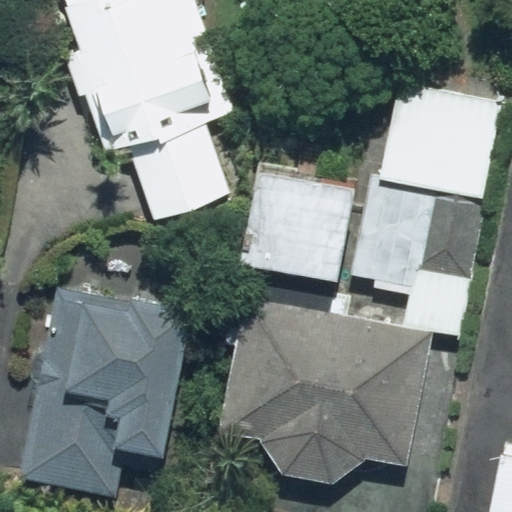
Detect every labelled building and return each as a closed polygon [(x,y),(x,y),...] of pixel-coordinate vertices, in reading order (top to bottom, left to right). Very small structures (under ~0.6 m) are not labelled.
[(59,0),(111,154),(142,144),(166,216),(242,190),(217,118),(240,111),(202,0),(59,0)] [(410,74),(393,170),(378,167),(360,266),(420,277),(413,314),(470,324),(494,188),(511,93),(410,74)] [(274,152),(255,242),(348,262),(367,173),(274,152)] [(140,301),(72,283),(25,464),(128,491),(135,460),(173,470),(216,300),(145,282),(140,301)] [(442,324),(254,291),(231,421),(276,429),(277,433),(278,436),(280,440),(281,444),(283,447),(285,450),(287,453),(290,456),(292,459),(295,461),(298,464),(301,466),(304,468),(308,469),(311,471),(315,472),(318,473),(322,474),(326,474),(330,474),(333,474),(337,474),(341,473),(345,472),(348,471),(352,470),(355,468),(358,466),(361,464),(364,461),(367,459),(370,456),(372,453),(375,450),(376,447),(418,454),(442,324)] [(511,511),(511,443),(499,504),(511,506),(511,511)]
